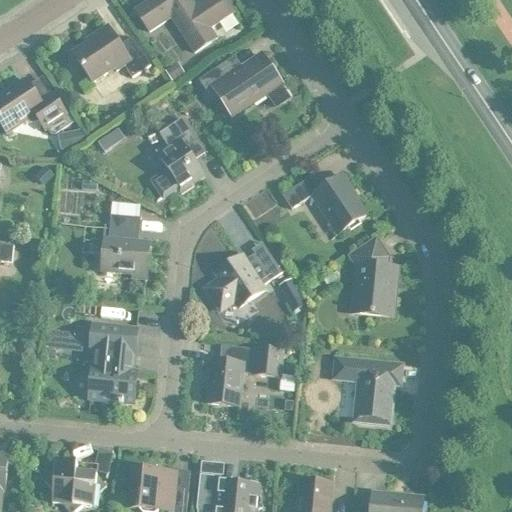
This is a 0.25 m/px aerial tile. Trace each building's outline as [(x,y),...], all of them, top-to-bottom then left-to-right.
[(149,0),(134,10),(149,32),(170,18),(194,53),(210,43),(203,33),(233,13),(223,0),(204,0),(193,8),(187,0),(149,0)] [(131,79),(150,66),(131,38),(120,46),(107,26),(89,38),(90,41),(72,53),(92,83),(113,69),(115,72),(123,66),(131,79)] [(279,85),(280,84),(261,56),(230,77),(222,66),(199,81),(207,93),(213,89),(232,116),(267,93),(271,99),(283,91),(279,85)] [(177,63),(164,71),(172,82),(184,74),(177,63)] [(71,123),(45,86),(33,94),(24,81),(12,90),(13,91),(0,99),(0,125),(6,134),(25,122),(26,123),(35,117),(46,134),(52,135),(71,123)] [(178,187),(181,191),(203,176),(187,152),(198,144),(181,119),(158,134),(168,149),(158,155),(155,150),(154,151),(168,172),(157,179),(155,187),(162,198),(178,187)] [(85,129),(57,135),(60,151),(88,145),(85,129)] [(104,138),(97,143),(104,153),(110,148),(104,138)] [(44,167),(34,177),(43,186),(53,177),(44,167)] [(318,191),(309,178),(282,196),(291,210),(311,197),(337,236),(366,217),(351,194),(352,193),(341,176),(318,191)] [(140,220),(140,219),(110,216),(108,240),(104,240),(102,272),(132,275),(131,278),(145,279),(144,287),(145,287),(149,244),(136,243),(138,220),(140,220)] [(355,314),(392,318),(397,269),(386,268),(387,258),(375,241),(350,258),(355,266),(353,295),(357,295),(355,314)] [(0,262),(11,264),(13,246),(0,245),(0,262)] [(253,271),(246,260),(243,256),(215,274),(219,280),(205,290),(218,308),(232,299),(238,308),(264,291),(261,287),(281,274),(271,259),(253,271)] [(290,280),(278,286),(293,312),(304,305),(290,280)] [(76,365),(88,366),(89,325),(78,325),(76,365)] [(123,404),(133,404),(136,374),(130,374),(132,356),(134,356),(136,330),(92,326),(90,352),(94,352),(89,400),(98,401),(99,403),(108,404),(110,402),(119,403),(118,406),(123,406),(123,404)] [(279,379),(282,353),(231,348),(229,364),(210,362),(206,404),(239,408),(242,376),(279,379)] [(392,390),(399,391),(401,367),(335,360),(333,380),(358,382),(354,423),(389,426),(392,390)] [(285,402),(284,411),(291,411),(292,402),(285,402)] [(97,508),(99,493),(106,487),(91,469),(80,478),(75,473),(76,463),(55,461),(54,473),(43,481),(52,492),(51,504),(62,505),(68,511),(75,511),(82,507),(97,508)] [(185,511),(187,494),(174,493),(176,473),(131,469),(128,509),(138,510),(139,511),(158,511),(160,511),(185,511)] [(199,476),(196,509),(215,511),(255,511),(256,510),(262,509),(256,482),(240,482),(238,481),(238,483),(219,481),(219,478),(199,476)] [(328,511),(331,489),(300,486),(297,511),(328,511)] [(420,511),(422,498),(372,492),(370,511),(420,511)]
